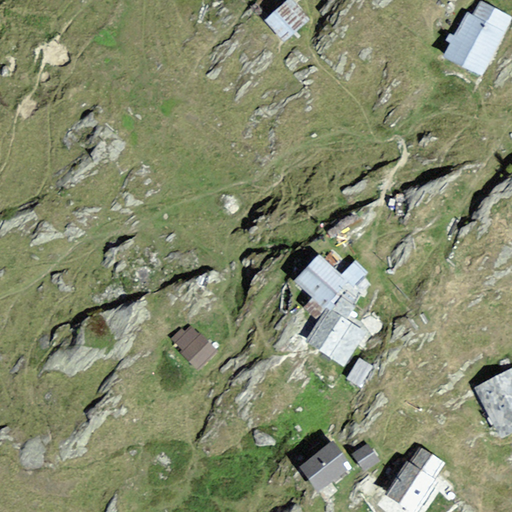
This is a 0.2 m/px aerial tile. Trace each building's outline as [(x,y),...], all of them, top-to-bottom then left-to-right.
[(286,0),(263,21),(280,41),(305,19),(288,0),(286,0)] [(442,56),(486,76),(511,18),(478,3),(472,15),(462,10),(442,56)] [(294,275),(327,302),(346,278),(313,252),(294,275)] [(342,271),(355,282),(366,269),(353,258),(342,271)] [(350,363),(369,329),(326,304),(306,339),(350,363)] [(179,351),(200,369),(218,348),(188,321),(172,339),(182,348),(179,351)] [(511,362),(510,360),(473,384),(507,437),(511,434),(511,362)] [(320,487),(352,462),(330,433),(297,458),(320,487)] [(369,440),(354,452),(368,469),(382,457),(369,440)] [(403,453),(382,488),(420,510),(442,473),(439,471),(447,459),(413,440),(404,454),(403,453)] [(511,511),(511,445),(473,455),(486,511),(511,511)]
